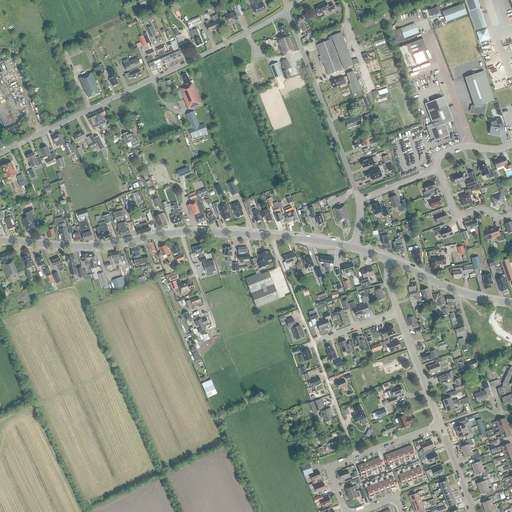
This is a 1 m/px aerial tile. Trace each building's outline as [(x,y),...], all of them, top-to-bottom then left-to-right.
[(249,0),(251,5),(252,4),(253,8),(255,14),(266,10),(264,4),(259,6),(258,2),(264,0),(249,0)] [(477,0),(464,0),(474,31),(485,27),(477,0)] [(316,7),(318,12),(316,13),(315,15),(316,17),(321,19),(322,17),(325,16),(323,12),(329,9),(330,11),(335,9),(332,3),(328,5),(326,2),(322,4),(322,5),(316,7)] [(466,13),(463,4),(442,12),(446,21),(466,13)] [(232,6),(235,12),(226,16),(226,17),(222,18),(226,26),(233,22),(233,23),(234,23),(233,22),(238,19),(237,17),(241,16),(236,5),(232,6)] [(437,7),(428,11),(430,16),(439,13),(437,7)] [(359,17),(360,19),(361,19),(361,18),(367,16),(368,16),(366,11),(365,12),(356,11),(359,17)] [(210,24),(208,20),(205,21),(207,25),(210,32),(220,28),(218,24),(222,23),(218,14),(211,17),(213,23),(210,24)] [(194,26),(202,23),(199,17),(191,20),(191,21),(187,23),(189,28),(194,26)] [(295,20),(298,25),(298,26),(301,25),(303,32),(307,30),(310,29),(307,22),(305,23),(303,17),(295,20)] [(414,23),(400,28),(404,38),(418,32),(414,23)] [(151,38),(155,36),(151,26),(147,28),(151,38)] [(279,28),(282,35),(276,38),(277,40),(276,40),(283,56),(296,51),(288,33),(287,33),(284,26),(279,28)] [(479,43),(490,39),(486,29),(475,32),(479,43)] [(194,39),(197,46),(202,43),(197,30),(193,31),(196,38),(194,39)] [(179,33),(175,35),(179,45),(186,43),(182,34),(180,35),(179,33)] [(331,36),(332,39),(344,69),(353,65),(341,33),(331,36)] [(427,49),(423,38),(399,47),(401,52),(399,53),(401,57),(402,56),(407,68),(417,65),(413,54),(427,49)] [(321,62),(323,62),(328,75),(342,70),(331,40),(327,41),(316,45),(321,56),(319,57),(321,62)] [(177,59),(182,57),(179,48),(175,41),(170,43),(172,47),(177,59)] [(70,56),(80,52),(78,47),(68,52),(70,56)] [(172,61),(177,59),(172,47),(169,48),(171,51),(168,52),(172,61)] [(162,51),(167,63),(172,61),(168,52),(165,54),(164,50),(162,51)] [(158,57),(162,66),(167,63),(162,51),(159,52),(161,55),(158,57)] [(151,56),(157,68),(162,66),(158,57),(155,58),(154,55),(151,56)] [(147,62),(148,62),(152,70),(157,68),(151,56),(148,57),(148,58),(147,59),(146,60),(147,62)] [(128,79),(132,78),(141,75),(139,69),(138,67),(140,66),(137,58),(123,64),(127,72),(129,71),(130,73),(125,74),(128,80),(129,79),(128,79)] [(4,61),(9,72),(14,70),(9,59),(4,61)] [(288,69),(290,68),(287,59),(281,62),(283,67),(282,67),(283,71),(282,71),(285,79),(291,77),(288,69)] [(270,66),(275,79),(283,75),(278,63),(270,66)] [(118,84),(115,78),(117,77),(113,68),(107,71),(110,79),(109,79),(111,83),(111,82),(113,86),(118,84)] [(358,80),(357,80),(353,71),(346,74),(350,83),(349,84),(353,94),(362,91),(358,80)] [(476,114),(484,116),(486,105),(485,104),(485,103),(494,100),(484,71),(465,77),(474,105),(471,106),(470,111),(476,112),(476,114)] [(0,118),(0,122),(0,123),(3,129),(5,128),(7,132),(15,129),(15,130),(20,127),(18,122),(16,123),(15,121),(23,118),(20,111),(20,110),(19,107),(21,104),(18,102),(20,100),(19,99),(17,100),(15,101),(2,72),(0,72),(0,117),(1,119),(0,118)] [(98,86),(92,73),(79,78),(86,93),(87,93),(89,97),(100,93),(97,86),(98,86)] [(180,89),(188,109),(202,104),(192,81),(190,82),(188,77),(186,74),(182,76),(183,79),(186,86),(180,89)] [(332,86),(333,88),(342,85),(341,82),(345,81),(345,82),(348,81),(346,76),(331,82),(332,86)] [(173,85),(172,85),(170,80),(166,82),(168,86),(166,87),(167,90),(174,88),(173,85)] [(413,93),(419,91),(415,82),(410,84),(413,93)] [(434,136),(435,140),(449,135),(445,125),(446,123),(453,120),(444,96),(425,103),(432,123),(426,126),(430,138),(434,136)] [(360,101),(365,112),(370,110),(365,99),(360,101)] [(93,114),(96,120),(97,121),(96,121),(97,123),(98,122),(100,127),(106,124),(104,119),(105,119),(103,116),(106,115),(103,109),(93,114)] [(191,129),(189,130),(192,139),(207,133),(204,124),(199,126),(194,112),(186,115),(191,129)] [(96,120),(93,114),(87,117),(91,124),(92,124),(96,132),(98,131),(97,130),(98,129),(97,128),(100,127),(98,122),(97,123),(96,121),(97,121),(96,120)] [(132,116),(138,131),(142,129),(136,114),(132,116)] [(345,121),(348,128),(361,123),(358,116),(345,121)] [(492,126),(491,126),(490,133),(499,135),(500,128),(499,125),(502,124),(500,118),(496,119),(497,120),(491,122),(492,126)] [(111,123),(107,125),(112,138),(116,136),(111,123)] [(85,139),(88,145),(91,150),(98,147),(96,141),(92,143),(89,136),(87,138),(83,131),(73,136),(77,143),(85,139)] [(130,132),(128,132),(123,135),(124,138),(122,139),(124,145),(130,143),(133,148),(140,146),(137,140),(134,141),(130,132)] [(65,143),(64,141),(62,138),(63,137),(62,135),(61,136),(60,134),(57,135),(53,138),(56,145),(57,147),(61,145),(65,143)] [(100,150),(105,148),(98,136),(94,138),(100,150)] [(353,138),(355,143),(354,144),(355,148),(360,146),(360,147),(364,146),(365,145),(369,143),(367,139),(364,140),(364,142),(362,142),(362,140),(360,141),(358,137),(353,138)] [(381,143),(379,138),(371,142),(373,147),(381,143)] [(74,152),(69,142),(64,145),(68,155),(74,152)] [(51,154),(47,147),(42,149),(45,157),(48,156),(49,160),(46,161),(48,165),(54,162),(53,160),(55,159),(54,153),(51,154)] [(29,161),(32,167),(37,165),(37,166),(42,164),(39,156),(36,158),(34,153),(27,156),(29,161)] [(382,158),(384,163),(390,161),(388,155),(382,158)] [(361,162),(363,168),(367,166),(367,167),(374,164),(373,160),(377,159),(376,156),(372,158),(371,157),(364,160),(364,161),(361,162)] [(494,161),(496,168),(504,165),(505,167),(508,166),(509,168),(511,167),(510,162),(507,163),(505,157),(494,161)] [(56,160),(59,167),(65,165),(62,158),(56,160)] [(17,175),(12,163),(3,166),(5,172),(4,173),(5,175),(7,176),(7,178),(17,175)] [(486,174),(488,178),(494,176),(492,170),(488,171),(485,164),(478,166),(479,168),(478,168),(478,169),(479,172),(480,172),(482,176),(486,174)] [(177,171),(179,177),(191,173),(188,167),(177,171)] [(382,176),(379,168),(369,172),(365,174),(367,178),(370,176),(372,180),(382,176)] [(471,180),(466,182),(468,188),(478,184),(473,172),(469,173),(471,180)] [(451,177),(454,184),(458,183),(465,180),(462,173),(457,175),(451,177)] [(19,182),(22,181),(24,186),(27,185),(22,175),(17,177),(19,182)] [(239,193),(234,181),(228,184),(232,195),(239,193)] [(423,185),(425,191),(423,192),(424,196),(434,192),(433,189),(436,188),(433,181),(423,185)] [(223,193),(219,183),(214,185),(218,195),(223,193)] [(205,188),(196,192),(198,198),(207,194),(205,188)] [(499,190),(501,194),(492,197),(494,203),(493,203),(494,207),(499,206),(498,205),(504,203),(502,197),(505,195),(503,188),(499,190)] [(466,194),(460,196),(462,201),(461,201),(462,205),(466,204),(466,203),(471,201),(469,195),(472,194),(471,192),(470,189),(464,191),(466,194)] [(138,192),(132,194),(135,202),(140,200),(138,192)] [(396,195),(390,198),(392,203),(391,203),(393,207),(397,205),(400,212),(406,210),(403,203),(399,204),(396,195)] [(430,203),(431,207),(441,204),(440,200),(439,197),(431,200),(430,196),(423,198),(425,204),(430,203)] [(161,205),(158,198),(153,200),(156,208),(161,205)] [(196,214),(198,218),(196,218),(198,223),(206,220),(202,211),(203,211),(199,201),(198,201),(197,199),(194,200),(195,203),(187,205),(192,216),(196,214)] [(225,220),(226,220),(229,219),(230,218),(231,217),(229,214),(230,214),(226,204),(221,206),(219,202),(213,204),(216,211),(219,210),(222,217),(223,217),(224,220),(225,220)] [(231,205),(234,212),(237,218),(244,215),(241,209),(242,209),(239,202),(231,205)] [(275,207),(273,207),(274,209),(273,209),(275,213),(276,212),(277,214),(275,215),(277,222),(278,222),(279,222),(280,222),(279,221),(283,220),(278,207),(279,207),(277,202),(274,203),(275,207)] [(379,202),(371,205),(373,211),(374,214),(382,211),(384,216),(388,215),(386,207),(381,209),(379,202)] [(46,203),(40,204),(42,212),(48,211),(46,203)] [(343,221),(345,227),(350,226),(348,219),(349,218),(345,205),(336,208),(337,208),(333,209),(337,223),(343,221)] [(117,210),(112,212),(114,220),(115,220),(119,231),(118,231),(119,237),(130,234),(128,228),(126,220),(124,221),(123,218),(125,217),(123,209),(122,206),(117,208),(117,210)] [(291,206),(288,207),(293,221),(293,220),(293,221),(298,220),(295,211),(293,212),(291,206)] [(301,215),(304,224),(309,222),(306,213),(305,213),(305,211),(307,210),(306,206),(303,207),(304,209),(300,210),(301,215)] [(293,221),(288,207),(284,209),(286,212),(287,214),(285,215),(288,222),(293,221)] [(321,214),(316,215),(313,207),(308,208),(312,218),(316,216),(317,217),(316,218),(319,225),(320,224),(320,225),(322,224),(324,223),(321,214)] [(22,220),(27,230),(34,227),(32,221),(37,219),(33,209),(25,212),(27,218),(22,220)] [(256,220),(256,222),(261,220),(259,217),(260,216),(259,213),(258,213),(257,209),(253,211),(254,215),(253,215),(255,221),(256,220)] [(265,216),(267,222),(272,220),(268,209),(260,212),(262,217),(265,216)] [(440,209),(430,213),(432,217),(434,216),(437,223),(447,219),(444,212),(442,213),(440,209)] [(77,213),(79,219),(88,216),(86,210),(77,213)] [(181,222),(178,210),(172,212),(173,215),(171,216),(173,224),(181,222)] [(207,219),(208,219),(210,223),(217,220),(215,216),(214,217),(212,211),(205,214),(207,219)] [(155,217),(159,226),(166,223),(162,214),(161,214),(160,212),(157,213),(159,215),(155,217)] [(16,226),(12,217),(11,214),(6,216),(7,219),(5,220),(6,223),(7,223),(9,229),(16,226)] [(105,222),(104,222),(99,224),(100,227),(97,228),(100,240),(110,238),(107,225),(107,226),(106,224),(111,222),(109,215),(103,217),(105,222)] [(85,218),(78,220),(79,223),(81,233),(82,232),(84,241),(88,240),(88,241),(93,240),(87,220),(85,221),(85,218)] [(464,223),(467,231),(474,228),(474,227),(478,226),(476,220),(472,221),(472,220),(464,223)] [(136,226),(138,235),(150,231),(148,226),(146,226),(145,223),(141,224),(141,222),(139,222),(140,225),(136,226)] [(60,229),(62,241),(69,239),(66,228),(65,223),(59,225),(60,229)] [(72,226),(74,240),(80,240),(79,232),(78,227),(76,227),(76,226),(72,226)] [(492,228),(485,231),(488,239),(497,236),(499,241),(505,239),(502,232),(499,233),(497,226),(492,228)] [(440,228),(434,230),(436,236),(441,234),(443,238),(453,235),(450,228),(441,231),(440,228)] [(383,232),(382,232),(380,233),(380,236),(381,236),(383,245),(384,245),(385,249),(388,250),(391,249),(389,238),(390,238),(388,229),(383,230),(383,232)] [(460,233),(463,241),(468,239),(469,238),(467,231),(466,231),(465,231),(460,233)] [(398,240),(397,240),(397,239),(395,239),(395,242),(393,242),(394,247),(395,253),(403,251),(402,240),(404,239),(402,232),(397,233),(398,240)] [(159,258),(156,251),(156,252),(152,243),(148,244),(149,246),(147,246),(151,257),(155,255),(156,259),(159,258)] [(166,255),(170,263),(174,262),(170,253),(168,249),(167,249),(166,245),(159,248),(161,252),(160,252),(162,256),(166,255)] [(171,247),(174,255),(177,253),(179,257),(176,258),(177,262),(184,259),(183,255),(182,255),(181,253),(181,252),(178,245),(171,247)] [(199,256),(201,262),(206,261),(205,257),(204,257),(201,246),(200,246),(197,247),(193,248),(193,249),(195,257),(199,256)] [(134,259),(135,263),(136,266),(149,263),(147,257),(140,258),(138,247),(131,248),(132,253),(131,254),(132,257),(135,257),(135,259),(134,259)] [(238,248),(239,260),(250,260),(249,251),(247,251),(247,247),(238,248)] [(413,255),(414,261),(421,260),(419,254),(420,254),(419,249),(411,251),(412,255),(413,255)] [(119,264),(118,261),(122,260),(123,261),(126,261),(125,256),(122,256),(121,250),(120,250),(118,250),(116,251),(116,252),(111,254),(111,256),(110,257),(109,258),(109,259),(110,259),(110,260),(112,260),(112,262),(116,261),(116,264),(119,264)] [(2,265),(8,278),(19,273),(13,259),(9,262),(8,259),(11,258),(9,252),(0,256),(2,261),(3,264),(2,265)] [(272,259),(269,252),(259,256),(261,261),(257,263),(259,269),(269,265),(267,261),(272,259)] [(293,253),(284,256),(287,265),(288,267),(292,266),(291,263),(296,261),(293,253)] [(84,276),(82,269),(81,266),(75,268),(74,266),(77,265),(76,262),(73,254),(66,256),(68,261),(67,261),(66,262),(67,264),(68,265),(69,264),(69,265),(72,276),(77,275),(78,274),(80,278),(85,277),(84,276)] [(89,263),(89,264),(90,269),(96,268),(96,260),(95,261),(94,254),(88,255),(89,263)] [(305,269),(314,266),(310,257),(307,258),(306,255),(301,257),(302,260),(305,269)] [(30,262),(28,256),(22,258),(23,261),(26,269),(35,266),(32,261),(30,262)] [(42,267),(42,269),(45,276),(51,274),(48,267),(47,268),(43,260),(41,257),(36,259),(37,262),(36,262),(39,268),(40,268),(42,267)] [(326,266),(327,258),(320,257),(320,262),(324,263),(323,267),(325,266),(326,269),(329,268),(328,265),(326,266)] [(488,261),(490,267),(500,264),(497,257),(488,261)] [(57,265),(60,272),(64,270),(63,266),(64,266),(63,262),(62,263),(59,258),(52,261),(54,266),(57,265)] [(329,268),(326,269),(327,272),(330,271),(329,269),(331,269),(330,266),(330,264),(333,264),(334,258),(327,258),(326,266),(328,265),(329,268)] [(432,269),(435,269),(435,268),(439,268),(439,264),(445,264),(445,258),(430,259),(431,269),(432,269)] [(511,281),(511,284),(511,272),(507,259),(501,262),(507,282),(511,281)] [(203,263),(206,273),(216,271),(212,260),(203,263)] [(344,269),(341,270),(343,276),(346,276),(345,274),(355,271),(352,263),(343,266),(344,269)] [(361,270),(364,278),(363,278),(360,279),(362,285),(362,284),(364,289),(371,286),(369,281),(368,282),(367,277),(373,275),(371,267),(370,267),(361,270)] [(323,276),(320,268),(315,270),(318,278),(323,276)] [(460,271),(459,268),(450,269),(450,274),(453,273),(453,278),(461,277),(461,271),(460,271)] [(32,279),(28,270),(23,272),(28,281),(32,279)] [(61,282),(57,272),(52,274),(56,284),(61,282)] [(168,275),(170,282),(179,278),(176,272),(168,275)] [(250,292),(256,307),(261,305),(279,299),(268,272),(261,275),(260,273),(245,279),(250,292)] [(107,284),(103,273),(98,275),(102,286),(107,284)] [(482,280),(485,289),(491,288),(490,284),(493,284),(490,274),(482,276),(483,280),(482,280)] [(113,280),(117,291),(125,287),(121,277),(113,280)] [(504,277),(496,279),(500,292),(503,291),(505,291),(505,290),(506,290),(505,286),(507,285),(504,277)] [(178,285),(181,294),(190,290),(190,289),(194,287),(192,283),(188,285),(187,281),(178,285)] [(414,284),(408,285),(409,293),(410,297),(415,296),(416,300),(420,298),(418,291),(415,291),(414,284)] [(366,294),(371,292),(375,291),(378,301),(385,298),(381,289),(377,290),(376,287),(369,289),(365,290),(366,294)] [(421,292),(424,301),(425,301),(426,304),(430,302),(429,299),(430,299),(427,289),(421,291),(421,292)] [(319,301),(327,297),(325,292),(317,296),(319,301)] [(440,293),(434,295),(436,302),(437,302),(438,306),(440,306),(441,308),(442,309),(446,308),(445,305),(443,298),(442,298),(441,293),(440,293)] [(363,304),(360,306),(363,315),(369,312),(367,306),(370,304),(367,296),(361,299),(363,304)] [(450,305),(450,306),(455,306),(455,302),(454,302),(454,297),(446,297),(446,302),(447,302),(447,305),(450,305)] [(188,308),(192,306),(191,306),(193,305),(194,308),(198,307),(196,303),(200,302),(199,298),(195,299),(195,298),(191,300),(191,301),(190,301),(189,300),(186,302),(188,308)] [(341,301),(345,310),(350,309),(346,299),(341,301)] [(363,315),(360,306),(356,307),(354,301),(348,303),(351,312),(354,310),(357,317),(363,315)] [(338,320),(340,323),(346,321),(344,318),(345,317),(343,310),(331,314),(333,319),(337,318),(338,320)] [(191,318),(188,311),(182,314),(185,321),(191,318)] [(311,321),(315,319),(316,322),(319,331),(325,329),(321,320),(319,321),(318,318),(316,313),(309,315),(311,321)] [(325,319),(321,320),(325,329),(330,327),(327,320),(330,319),(328,313),(323,314),(325,319)] [(415,324),(413,316),(408,318),(408,320),(410,326),(412,325),(412,327),(416,326),(415,324)] [(454,329),(456,334),(465,331),(462,324),(463,324),(460,316),(456,318),(458,326),(453,328),(453,329),(454,329)] [(209,324),(206,318),(202,320),(201,319),(197,321),(198,323),(196,325),(197,327),(199,326),(200,328),(198,329),(200,334),(207,332),(204,326),(209,324)] [(296,340),(304,337),(303,333),(302,330),(300,326),(296,327),(295,326),(296,326),(293,318),(286,321),(289,328),(292,327),(292,329),(296,340)] [(396,333),(393,325),(386,328),(386,329),(380,331),(382,336),(388,334),(388,336),(396,333)] [(360,335),(353,338),(357,347),(360,346),(361,350),(368,348),(364,338),(361,339),(360,335)] [(346,340),(340,342),(343,352),(347,351),(348,354),(354,352),(351,343),(347,344),(346,340)] [(402,348),(399,340),(390,344),(389,340),(382,342),(384,348),(389,346),(391,352),(402,348)] [(326,352),(330,360),(337,358),(334,350),(333,351),(331,345),(327,347),(328,351),(326,352)] [(192,355),(193,355),(194,357),(199,355),(197,350),(196,350),(195,347),(190,349),(192,355)] [(302,362),(312,358),(309,349),(301,352),(302,354),(300,355),(301,358),(300,358),(301,361),(302,362)] [(425,352),(426,354),(422,355),(422,356),(421,356),(422,358),(423,358),(424,360),(427,359),(428,360),(431,358),(431,357),(433,357),(433,359),(438,357),(435,350),(430,351),(431,352),(429,352),(429,351),(425,352)] [(498,388),(501,397),(504,405),(511,401),(511,393),(508,386),(510,384),(511,384),(511,356),(510,361),(511,362),(511,367),(510,367),(501,384),(503,385),(502,387),(498,388)] [(445,360),(444,357),(434,360),(435,364),(428,367),(430,374),(441,370),(438,363),(445,360)] [(334,362),(336,368),(343,365),(341,359),(334,362)] [(477,366),(475,361),(466,364),(466,365),(464,366),(462,362),(458,364),(461,371),(477,366)] [(437,376),(439,382),(451,378),(449,372),(437,376)] [(308,381),(311,388),(317,385),(321,383),(319,378),(314,379),(308,381)] [(455,381),(453,382),(455,386),(454,387),(455,391),(463,388),(462,384),(461,384),(458,378),(454,380),(455,381)] [(335,383),(338,389),(347,385),(344,379),(335,383)] [(213,385),(204,389),(208,398),(217,394),(213,385)] [(394,388),(390,389),(390,391),(387,392),(387,393),(388,397),(389,397),(392,396),(393,398),(382,402),(383,406),(397,401),(395,396),(397,395),(397,394),(402,392),(401,387),(395,389),(394,388)] [(474,395),(477,402),(487,398),(487,397),(490,395),(488,388),(484,390),(484,391),(474,395)] [(442,401),(444,406),(458,401),(457,399),(451,401),(450,398),(442,401)] [(318,400),(310,403),(311,407),(314,406),(316,411),(321,409),(324,408),(320,399),(318,400)] [(444,406),(446,412),(454,409),(453,405),(459,403),(458,401),(444,406)] [(355,414),(353,415),(356,422),(360,420),(360,422),(361,421),(362,425),(368,422),(366,418),(366,417),(363,411),(362,411),(360,406),(355,408),(356,410),(354,410),(355,414)] [(324,418),(326,422),(332,420),(330,416),(331,416),(329,409),(321,412),(322,414),(320,414),(320,415),(321,418),(322,418),(323,418),(323,419),(324,418)] [(385,409),(375,413),(378,418),(387,415),(385,409)] [(411,417),(406,419),(405,416),(398,418),(395,420),(397,423),(398,423),(401,429),(409,426),(408,425),(413,423),(411,417)] [(496,424),(498,427),(507,424),(505,418),(496,421),(496,422),(491,423),(492,425),(496,424)] [(455,428),(457,433),(471,428),(469,422),(467,423),(466,420),(460,422),(461,425),(455,428)] [(495,435),(500,434),(509,430),(507,424),(498,427),(499,431),(495,433),(495,435)] [(457,433),(459,439),(465,436),(466,440),(472,438),(471,435),(473,434),(471,428),(457,433)] [(509,430),(500,434),(501,436),(497,438),(497,440),(511,435),(509,430)] [(338,443),(340,443),(339,439),(331,441),(331,443),(328,445),(330,451),(340,448),(338,443)] [(460,447),(462,453),(471,449),(469,446),(473,445),(470,439),(464,441),(466,445),(460,447)] [(431,441),(421,445),(423,450),(420,451),(422,456),(431,452),(430,449),(434,448),(431,441)] [(501,449),(503,453),(511,449),(510,443),(496,448),(497,450),(501,449)] [(412,445),(407,447),(406,447),(410,457),(410,456),(413,455),(415,459),(417,458),(416,454),(415,455),(412,445)] [(412,460),(410,457),(406,447),(401,449),(404,459),(405,459),(408,457),(409,461),(412,460)] [(406,462),(405,459),(404,459),(401,449),(396,451),(399,461),(400,461),(403,459),(404,463),(406,462)] [(471,449),(462,453),(464,458),(471,456),(472,459),(479,456),(477,450),(472,453),(471,449)] [(505,459),(511,455),(511,449),(503,453),(504,457),(500,458),(500,460),(505,459)] [(401,464),(400,461),(399,461),(396,451),(390,453),(394,463),(397,461),(399,465),(401,464)] [(396,466),(394,463),(390,453),(385,456),(388,465),(392,464),(393,467),(396,466)] [(427,457),(430,463),(438,460),(436,454),(427,457)] [(471,464),(473,470),(482,466),(481,463),(484,462),(483,460),(485,459),(484,455),(475,459),(476,462),(471,464)] [(511,462),(511,455),(505,459),(506,462),(502,464),(503,466),(507,464),(511,462)] [(379,458),(374,460),(377,469),(378,469),(381,468),(382,471),(384,471),(383,467),(379,458)] [(379,473),(378,469),(377,469),(374,460),(368,462),(372,471),(375,470),(377,473),(379,473)] [(374,475),(372,471),(368,462),(363,464),(367,473),(370,472),(371,476),(374,475)] [(309,463),(301,466),(304,476),(313,473),(309,463)] [(368,477),(367,473),(363,464),(357,466),(361,475),(365,474),(366,478),(368,477)] [(412,465),(414,469),(418,478),(423,476),(420,467),(416,468),(415,465),(412,465)] [(441,466),(432,470),(435,477),(444,473),(441,466)] [(482,466),(473,470),(475,475),(482,472),(483,476),(489,474),(486,468),(483,470),(482,466)] [(407,468),(408,471),(409,471),(412,480),(418,478),(414,469),(411,470),(409,467),(407,468)] [(349,469),(339,474),(341,480),(350,477),(349,473),(350,472),(349,469)] [(402,470),(403,473),(404,473),(407,482),(412,480),(409,471),(408,471),(406,472),(404,469),(402,470)] [(310,475),(314,484),(317,482),(316,480),(321,477),(319,471),(310,475)] [(402,484),(407,482),(404,473),(403,473),(400,474),(399,471),(397,472),(398,476),(399,475),(402,484)] [(388,475),(386,476),(385,476),(387,480),(387,479),(391,489),(396,486),(393,477),(389,479),(388,475)] [(476,484),(478,489),(487,486),(486,483),(489,482),(487,476),(482,478),(483,482),(476,484)] [(361,483),(358,477),(350,480),(351,483),(352,483),(352,485),(354,484),(354,482),(356,481),(357,484),(361,483)] [(385,491),(391,489),(387,479),(387,480),(384,481),(382,477),(380,478),(381,482),(382,481),(385,491)] [(380,493),(385,491),(382,481),(381,482),(378,483),(377,479),(375,480),(376,484),(376,483),(380,493)] [(375,495),(380,493),(376,483),(376,484),(373,485),(372,481),(369,482),(371,486),(371,485),(375,495)] [(439,482),(435,484),(436,486),(440,484),(441,488),(442,489),(449,486),(447,481),(440,483),(439,482)] [(315,486),(317,492),(326,489),(323,483),(315,486)] [(369,497),(375,495),(371,485),(371,486),(368,487),(366,483),(364,484),(365,488),(366,488),(369,497)] [(345,489),(347,495),(356,492),(355,489),(357,488),(356,485),(345,489)] [(443,494),(444,495),(451,492),(449,486),(442,489),(441,488),(438,489),(438,492),(440,491),(441,493),(443,492),(443,494)] [(487,486),(478,489),(480,495),(486,492),(488,496),(494,494),(492,488),(488,489),(487,486)] [(347,495),(349,500),(360,496),(358,491),(356,492),(347,495)] [(411,502),(420,498),(420,497),(419,494),(422,493),(421,491),(418,492),(418,493),(409,496),(411,502)] [(443,494),(440,495),(441,497),(444,496),(446,500),(446,501),(454,498),(451,492),(444,495),(443,494)] [(423,496),(420,497),(420,498),(411,502),(413,507),(422,503),(421,500),(424,498),(423,496)] [(482,503),(484,509),(492,505),(491,502),(494,501),(493,496),(488,498),(489,500),(482,503)] [(320,500),(322,507),(331,503),(329,497),(320,500)] [(444,505),(447,504),(449,507),(456,504),(454,498),(446,501),(446,500),(442,501),(444,505)] [(426,504),(425,501),(422,503),(413,507),(414,511),(415,511),(418,511),(417,511),(423,511),(425,511),(423,505),(426,504)]
